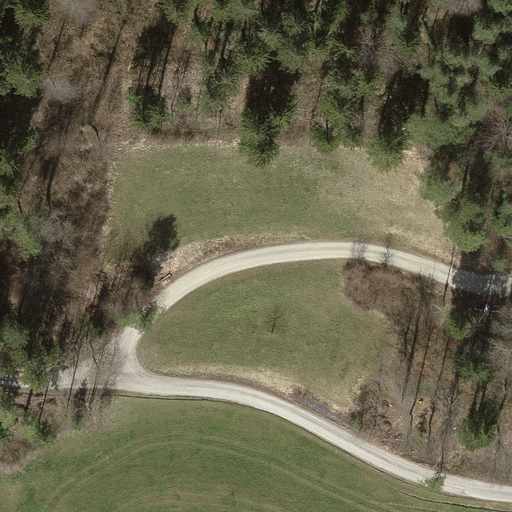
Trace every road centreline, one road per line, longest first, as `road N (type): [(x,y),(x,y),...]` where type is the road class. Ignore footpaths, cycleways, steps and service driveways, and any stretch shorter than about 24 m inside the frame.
road 1 (track): [(113,382),(148,316),(201,278),(260,259),(348,254),(409,261),(511,291)]
road 2 (track): [(113,382),(233,392),(434,483),(511,497)]
